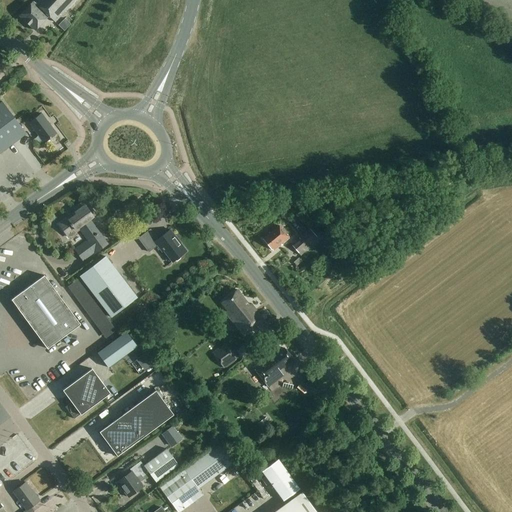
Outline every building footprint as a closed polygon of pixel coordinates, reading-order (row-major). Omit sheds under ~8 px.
[(54,23),(74,0),(33,0),(19,17),(34,31),(47,17),(54,23)] [(64,37),(71,30),(65,24),(58,31),(64,37)] [(0,153),(26,134),(2,102),(0,103),(0,153)] [(44,143),(56,134),(41,114),(29,123),(44,143)] [(108,244),(90,219),(91,218),(83,207),(59,224),(68,237),(79,229),(87,240),(74,249),(83,261),(94,253),(94,254),(108,244)] [(272,252),(289,239),(279,227),(262,240),(272,252)] [(158,239),(150,229),(138,238),(149,252),(157,245),(162,252),(163,251),(172,262),(175,260),(176,261),(177,261),(180,259),(181,257),(180,256),(187,251),(170,230),(158,239)] [(301,256),(311,249),(308,245),(317,238),(310,229),(299,238),(300,240),(293,246),(301,256)] [(111,318),(138,298),(106,257),(80,277),(111,318)] [(47,349),(80,324),(44,275),(11,300),(47,349)] [(106,339),(117,331),(78,279),(68,287),(106,339)] [(252,306),(240,291),(223,303),(229,312),(226,314),(244,338),(266,322),(253,305),(252,306)] [(108,368),(137,346),(126,332),(97,353),(108,368)] [(242,359),(255,349),(249,342),(236,352),(242,359)] [(224,368),(237,358),(226,343),(213,353),(224,368)] [(283,351),(280,346),(276,349),(278,351),(256,369),(270,386),(284,376),(280,371),(294,360),(286,349),(283,351)] [(138,375),(148,369),(143,360),(132,367),(138,375)] [(81,415),(110,393),(91,369),(87,372),(62,390),(71,402),(65,407),(74,419),(80,414),(81,415)] [(131,408),(149,432),(173,415),(155,390),(131,408)] [(117,456),(149,432),(131,408),(99,432),(117,456)] [(266,426),(271,423),(267,417),(262,420),(266,426)] [(171,448),(183,440),(173,426),(161,434),(171,448)] [(198,458),(212,478),(233,463),(219,443),(198,458)] [(146,478),(144,476),(149,473),(156,482),(178,465),(166,449),(144,466),(140,461),(130,469),(131,472),(116,483),(122,490),(128,497),(143,486),(140,482),(146,478)] [(283,501),(300,489),(279,459),(262,471),(283,501)] [(177,511),(180,511),(203,495),(183,469),(159,487),(177,511)] [(34,493),(25,482),(13,492),(26,510),(28,509),(40,500),(34,493)] [(258,486),(254,489),(264,504),(268,501),(258,486)] [(316,511),(302,492),(274,511),(316,511)]
